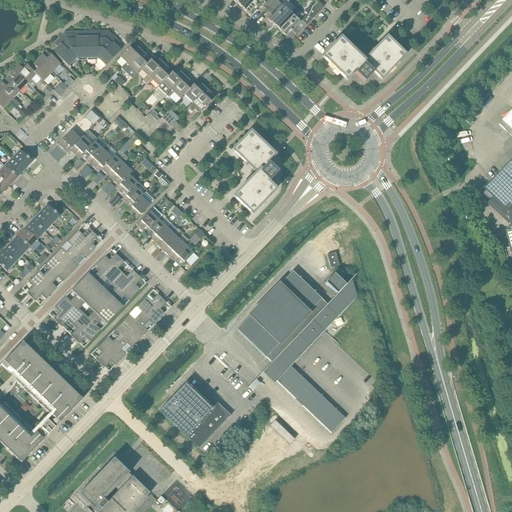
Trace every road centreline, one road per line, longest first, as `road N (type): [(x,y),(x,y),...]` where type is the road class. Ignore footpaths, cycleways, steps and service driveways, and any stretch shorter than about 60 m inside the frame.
road 1 (secondary): [(99,0),(211,46),(318,148)]
road 2 (secondary): [(442,378),(425,273),(374,158)]
road 3 (secondary): [(356,177),(375,191),(395,230),(442,378)]
road 4 (secondary): [(337,124),(255,56),(161,0)]
road 5 (residential): [(197,307),(54,170)]
road 6 (residential): [(352,0),(297,51),(200,0)]
road 7 (residential): [(251,251),(179,181),(176,169),(212,130)]
road 8 (tertiary): [(465,29),(414,83),(354,123)]
road 9 (tertiary): [(374,142),(475,38)]
road 10 (secondary): [(479,511),(442,378)]
road 11 (unclassified): [(18,493),(108,399)]
road 12 (unclassified): [(108,399),(197,307)]
